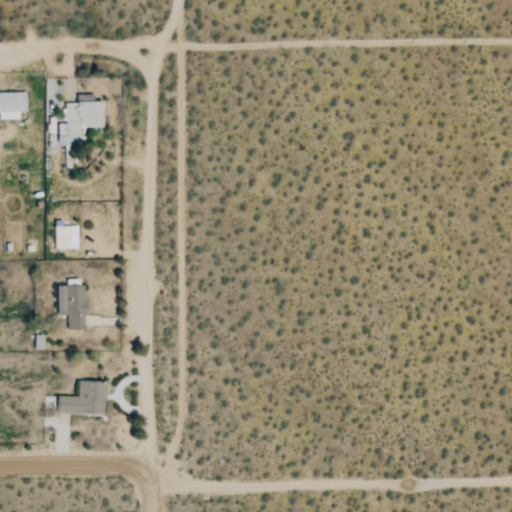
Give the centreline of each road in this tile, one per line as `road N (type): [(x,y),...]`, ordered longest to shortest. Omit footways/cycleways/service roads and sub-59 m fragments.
road 1 (track): [(158,486),(149,471),(147,258),(167,0)]
road 2 (track): [(158,486),(511,485)]
road 3 (track): [(164,49),(511,45)]
road 4 (track): [(0,55),(164,49)]
road 5 (track): [(0,470),(149,471)]
